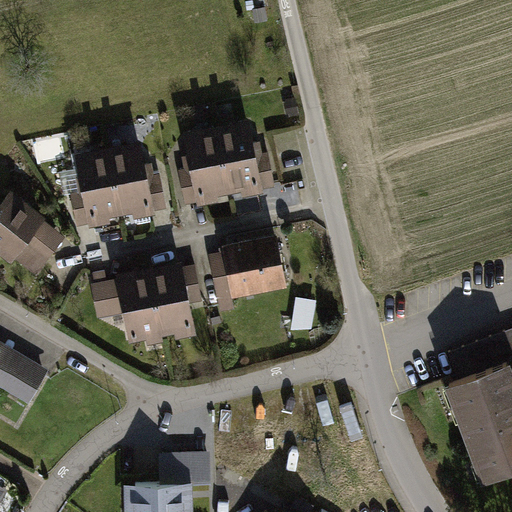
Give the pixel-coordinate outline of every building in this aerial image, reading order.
[(251,117),(183,130),(189,155),(198,201),(199,204),(265,191),(265,188),(255,141),(251,117)] [(141,138),(76,152),(80,176),(89,223),(90,225),(111,221),(111,216),(134,211),(135,217),(157,212),(156,209),(147,163),(141,138)] [(277,186),(269,150),(264,151),(262,140),(255,141),(265,188),(277,186)] [(186,203),(198,201),(189,155),(183,156),(185,167),(179,168),(186,203)] [(167,207),(160,172),(155,173),(152,162),(147,163),(156,209),(167,207)] [(78,225),(89,223),(80,176),(74,177),(77,188),(71,189),(78,225)] [(11,188),(0,201),(0,244),(15,256),(37,274),(67,236),(11,188)] [(278,233),(224,244),(225,250),(234,295),(289,284),(278,233)] [(0,252),(11,261),(15,256),(0,244),(0,252)] [(209,252),(221,311),(235,308),(233,296),(234,295),(225,250),(209,252)] [(183,259),(117,272),(118,277),(125,312),(131,340),(196,327),(191,302),(184,265),(183,259)] [(204,299),(196,263),(184,265),(191,302),(204,299)] [(118,277),(91,282),(99,317),(125,312),(118,277)] [(315,327),(319,298),(294,295),(290,324),(315,327)] [(511,327),(448,351),(459,379),(511,360),(511,359),(511,327)] [(0,344),(0,382),(31,401),(50,368),(0,337),(0,342),(1,343),(0,344)] [(459,379),(445,383),(480,482),(511,470),(511,362),(511,360),(459,379)] [(211,449),(159,450),(160,481),(194,480),(212,479),(211,449)] [(0,498),(9,484),(0,478),(0,498)] [(160,481),(125,481),(125,511),(194,511),(194,480),(160,481)]
